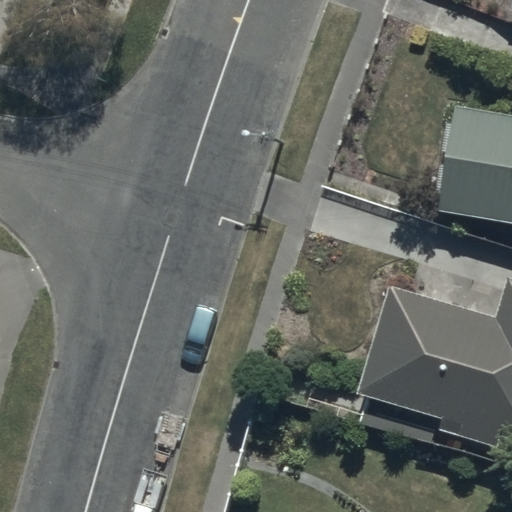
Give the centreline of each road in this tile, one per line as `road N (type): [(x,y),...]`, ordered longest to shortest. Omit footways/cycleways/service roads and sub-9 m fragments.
road 1 (residential): [(177,208),(94,511)]
road 2 (residential): [(251,0),(177,208)]
road 3 (residential): [(177,208),(0,159)]
